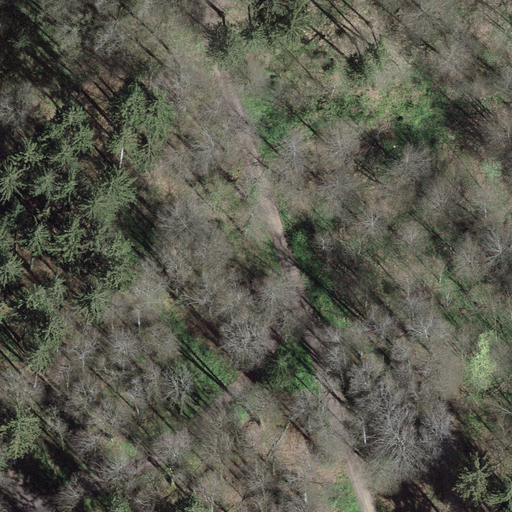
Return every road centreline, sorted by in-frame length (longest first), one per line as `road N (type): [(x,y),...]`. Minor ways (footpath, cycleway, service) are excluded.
road 1 (track): [(364,511),(201,0)]
road 2 (track): [(0,501),(44,498),(115,476),(179,434),(304,315)]
